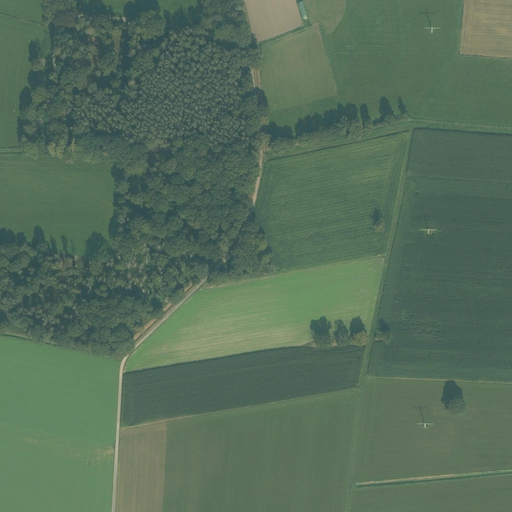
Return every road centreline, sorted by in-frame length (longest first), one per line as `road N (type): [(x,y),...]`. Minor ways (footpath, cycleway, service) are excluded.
road 1 (track): [(348,511),(360,388),(415,128),(511,135)]
road 2 (unclassified): [(112,511),(122,358),(242,240),(262,155)]
road 3 (track): [(415,128),(262,155),(245,35)]
road 4 (unclassified): [(62,19),(238,38),(245,35),(237,0)]
